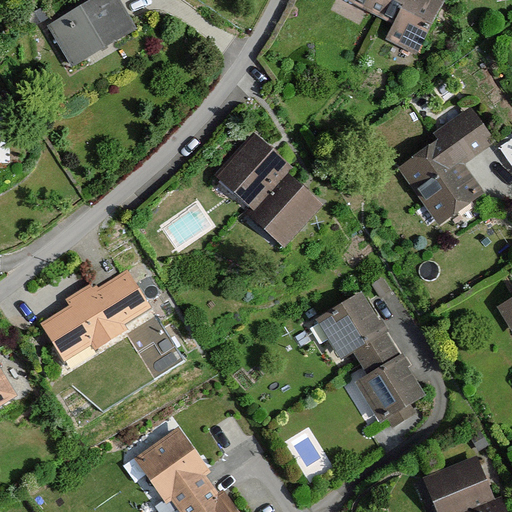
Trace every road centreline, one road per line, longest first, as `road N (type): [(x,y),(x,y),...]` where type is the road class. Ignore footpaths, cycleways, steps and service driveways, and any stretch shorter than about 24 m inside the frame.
road 1 (residential): [(0,294),(203,117),(276,0)]
road 2 (residential): [(386,306),(440,377),(437,414),(325,511)]
